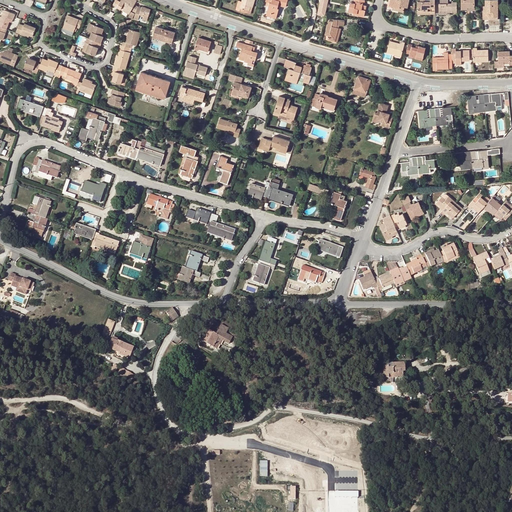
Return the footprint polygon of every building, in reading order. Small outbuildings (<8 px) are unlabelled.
[(124,10),(123,12),(128,15),(130,11),(133,5),(135,2),(132,0),(121,0),(118,7),(124,10)] [(235,11),(243,14),(244,10),(240,8),(242,1),(238,0),(235,11)] [(250,7),(252,8),(254,0),(244,0),(244,2),(242,1),(240,8),(244,10),(249,11),(250,7)] [(265,0),(266,1),(267,2),(270,2),(269,6),(266,13),(271,15),(270,17),(276,18),(279,9),(277,8),(278,5),(280,6),(286,7),(287,0),(265,0)] [(326,16),(328,0),(320,0),(317,14),(326,16)] [(359,8),(362,8),(363,5),(363,4),(364,4),(365,0),(363,0),(354,0),(354,1),(355,2),(355,3),(350,2),(348,10),(354,12),(353,14),(364,17),(365,10),(362,10),(359,9),(359,8)] [(390,0),(390,5),(393,6),(399,7),(399,10),(403,11),(404,6),(407,7),(408,0),(390,0)] [(428,8),(431,8),(431,14),(435,14),(434,0),(430,0),(430,1),(426,1),(425,0),(420,0),(420,2),(418,1),(418,10),(422,10),(422,11),(428,11),(428,8)] [(439,0),(440,3),(439,4),(439,11),(447,11),(447,12),(451,12),(451,11),(457,11),(456,2),(451,2),(451,3),(448,3),(448,0),(439,0)] [(460,0),(461,9),(467,9),(475,9),(474,0),(460,0)] [(483,19),(490,19),(490,17),(498,17),(497,0),(485,0),(485,6),(483,6),(483,9),(483,19)] [(142,18),(147,20),(148,18),(151,19),(152,13),(149,12),(150,11),(141,8),(141,9),(137,8),(133,5),(130,11),(135,14),(133,20),(138,21),(139,17),(139,16),(143,16),(142,18)] [(0,26),(5,29),(8,21),(9,18),(12,19),(14,14),(3,10),(1,17),(0,17),(0,26)] [(63,27),(74,31),(76,26),(79,28),(82,20),(68,15),(63,27)] [(337,25),(339,25),(344,25),(345,20),(334,19),(333,22),(329,21),(325,34),(329,36),(328,39),(335,41),(339,28),(337,27),(337,25)] [(21,32),(29,35),(32,37),(35,28),(25,24),(24,26),(19,24),(16,32),(21,34),(21,32)] [(91,24),(88,31),(90,32),(88,38),(99,42),(101,43),(103,37),(101,36),(104,29),(91,24)] [(163,40),(172,43),(175,33),(156,27),(153,35),(163,39),(163,40)] [(339,28),(335,41),(328,39),(324,38),(324,41),(335,44),(337,43),(341,28),(339,28)] [(133,45),(136,46),(140,33),(129,30),(127,36),(125,42),(123,42),(122,45),(129,47),(130,45),(130,44),(133,45)] [(94,56),(96,52),(97,48),(98,47),(97,47),(99,42),(88,38),(85,37),(83,42),(85,43),(87,44),(84,52),(94,56)] [(198,50),(199,49),(208,52),(211,42),(198,38),(195,49),(198,50)] [(387,52),(394,54),(401,56),(405,43),(401,42),(400,44),(393,43),(393,42),(390,41),(387,52)] [(253,47),(238,42),(236,47),(242,49),(239,59),(245,61),(244,62),(248,63),(252,64),(253,60),(256,61),(258,53),(252,51),(253,47)] [(419,46),(418,48),(416,48),(412,47),(412,44),(408,43),(406,53),(407,53),(410,54),(409,56),(416,58),(417,56),(423,57),(425,48),(419,46)] [(121,50),(119,56),(118,59),(117,58),(115,66),(122,68),(125,69),(130,52),(128,52),(129,47),(122,45),(121,45),(120,49),(121,50)] [(456,63),(461,63),(461,61),(469,61),(469,50),(456,51),(456,48),(452,49),(452,57),(456,57),(456,62),(456,63)] [(477,51),(477,48),(473,48),(473,62),(488,61),(488,50),(484,50),(484,51),(477,51)] [(510,64),(510,65),(511,64),(511,55),(509,55),(509,51),(498,51),(498,61),(498,64),(504,64),(504,61),(510,61),(510,64)] [(0,61),(14,67),(18,56),(12,54),(8,52),(7,53),(5,52),(0,53),(0,61)] [(448,68),(448,52),(444,52),(444,57),(444,59),(440,59),(440,57),(432,57),(433,71),(437,71),(437,69),(448,68)] [(196,58),(189,55),(183,75),(194,78),(196,73),(205,76),(208,67),(200,65),(198,64),(195,63),(196,58)] [(35,63),(36,61),(32,59),(31,61),(27,60),(24,67),(33,70),(32,71),(37,73),(39,69),(40,65),(35,63)] [(50,61),(48,61),(43,59),(40,65),(39,69),(46,72),(47,70),(54,73),(54,75),(58,77),(59,74),(62,66),(58,64),(59,63),(51,60),(50,61)] [(295,65),(296,63),(286,60),(284,67),(289,69),(287,73),(291,75),(289,79),(298,82),(300,73),(305,74),(303,80),(305,83),(308,84),(311,76),(309,75),(312,68),(310,67),(311,65),(307,64),(306,66),(304,65),(303,68),(295,65)] [(114,65),(112,71),(113,71),(114,71),(113,75),(111,80),(120,83),(123,74),(121,73),(122,68),(115,66),(114,65)] [(65,76),(68,68),(62,66),(59,74),(65,76)] [(65,76),(65,78),(70,80),(70,79),(73,80),(72,81),(78,83),(79,81),(82,74),(68,68),(65,76)] [(141,73),(137,86),(148,90),(147,93),(154,96),(155,92),(166,96),(170,82),(141,73)] [(297,84),(298,82),(289,79),(291,75),(287,73),(285,80),(297,84)] [(233,89),(231,95),(242,98),(243,96),(248,98),(251,87),(240,84),(242,78),(230,74),(228,81),(234,82),(232,88),(233,89)] [(358,77),(354,89),(366,93),(370,81),(359,77),(358,77)] [(90,83),(91,81),(84,78),(82,83),(79,81),(78,83),(77,85),(76,89),(79,90),(92,95),(96,85),(92,84),(90,83)] [(183,87),(179,97),(184,98),(192,101),(193,99),(195,100),(203,102),(205,94),(183,87)] [(124,96),(125,93),(113,89),(111,94),(113,94),(112,98),(111,98),(109,104),(120,107),(124,96)] [(365,97),(366,93),(354,89),(353,93),(365,97)] [(67,97),(55,92),(54,94),(52,100),(58,103),(65,103),(66,99),(67,97)] [(320,95),(316,94),(312,106),(320,109),(321,107),(333,111),(337,100),(328,97),(328,96),(320,93),(320,95)] [(476,98),(476,96),(467,96),(469,114),(475,113),(475,112),(482,112),(481,110),(485,110),(488,109),(489,111),(496,110),(502,110),(501,106),(500,93),(493,94),(493,96),(487,96),(487,94),(484,95),(480,95),(481,103),(479,103),(479,97),(476,98)] [(289,105),(290,103),(287,102),(284,101),(285,99),(279,97),(274,112),(280,114),(281,112),(286,114),(285,117),(290,119),(291,116),(295,117),(297,108),(289,105)] [(21,108),(41,115),(45,116),(47,109),(43,107),(43,106),(20,99),(17,107),(21,108)] [(389,128),(394,115),(386,113),(389,105),(380,103),(377,112),(375,112),(372,120),(377,122),(378,120),(382,121),(381,125),(389,128)] [(447,121),(452,120),(451,107),(442,108),(443,116),(441,116),(439,116),(438,109),(435,109),(431,109),(432,117),(430,117),(428,118),(427,110),(418,111),(420,123),(424,123),(425,127),(433,126),(433,124),(436,124),(440,123),(440,125),(448,124),(447,121)] [(21,110),(40,117),(41,115),(21,108),(21,110)] [(53,113),(50,112),(51,110),(47,109),(45,116),(41,125),(52,129),(52,127),(60,129),(62,122),(54,119),(51,118),(52,116),(53,113)] [(98,115),(88,112),(86,117),(93,120),(90,130),(82,127),(78,139),(86,141),(87,137),(98,140),(102,130),(105,131),(108,124),(104,122),(106,119),(98,116),(98,115)] [(116,115),(108,112),(107,114),(107,116),(109,116),(108,121),(113,122),(115,117),(115,116),(116,115)] [(121,118),(115,116),(115,117),(113,122),(119,124),(121,118)] [(238,124),(231,122),(228,121),(220,119),(217,128),(226,131),(226,129),(229,130),(235,132),(234,137),(238,138),(241,130),(237,128),(238,124)] [(177,137),(169,135),(167,142),(175,145),(177,137)] [(270,146),(276,148),(280,149),(279,151),(286,154),(290,142),(274,137),(272,141),(262,137),(258,148),(269,151),(270,146)] [(150,148),(145,146),(146,143),(147,141),(143,140),(142,143),(139,150),(136,159),(136,160),(138,161),(139,158),(153,163),(154,161),(161,163),(163,155),(149,150),(150,148)] [(126,154),(126,155),(136,159),(139,150),(142,143),(137,141),(136,143),(136,144),(133,143),(132,144),(131,143),(130,147),(121,144),(119,151),(126,154)] [(192,178),(198,158),(194,156),(196,151),(182,146),(180,152),(185,154),(184,158),(186,158),(183,170),(181,169),(181,170),(180,169),(179,173),(192,178)] [(483,169),(489,168),(488,156),(497,155),(496,149),(478,151),(479,153),(475,154),(475,151),(471,151),(468,152),(468,160),(466,160),(464,160),(463,152),(454,153),(456,166),(461,166),(461,169),(469,168),(469,167),(472,167),(475,167),(476,168),(483,167),(483,169)] [(415,173),(419,172),(422,172),(422,174),(430,173),(430,169),(435,168),(434,159),(426,160),(426,164),(422,164),(422,156),(417,157),(414,157),(414,165),(413,165),(410,166),(409,162),(401,163),(402,172),(407,171),(407,175),(415,174),(415,173)] [(220,183),(227,185),(234,166),(226,163),(228,159),(220,157),(219,161),(221,162),(219,167),(225,169),(220,183)] [(39,161),(34,173),(39,175),(39,173),(47,176),(45,180),(51,182),(53,177),(56,179),(60,168),(39,161)] [(334,168),(334,166),(327,165),(326,174),(334,175),(335,169),(334,168)] [(369,178),(366,187),(374,190),(375,185),(373,185),(376,177),(375,177),(376,173),(363,169),(360,175),(369,178)] [(85,194),(97,198),(97,197),(101,199),(105,189),(100,187),(96,186),(85,182),(80,195),(84,197),(85,194)] [(282,204),(283,201),(290,204),(293,195),(277,190),(279,185),(272,182),(271,187),(269,187),(268,190),(266,197),(269,199),(282,204)] [(343,190),(345,184),(339,182),(337,188),(343,190)] [(262,196),(266,197),(268,190),(266,189),(264,188),(252,184),(249,195),(261,199),(262,196)] [(310,190),(320,194),(322,188),(312,185),(310,190)] [(340,221),(347,202),(343,200),(344,196),(342,196),(341,196),(333,193),(330,202),(338,205),(333,219),(340,221)] [(468,206),(470,209),(472,207),(479,213),(483,207),(485,206),(490,200),(486,196),(483,199),(481,197),(482,195),(480,193),(476,197),(473,200),(468,206)] [(160,218),(166,220),(169,212),(172,213),(174,205),(172,204),(172,203),(161,199),(160,201),(158,200),(158,199),(150,196),(146,205),(153,207),(154,203),(157,204),(156,208),(155,210),(162,213),(162,214),(160,218)] [(442,197),(437,202),(445,208),(442,210),(440,212),(443,215),(444,214),(446,213),(455,202),(448,196),(446,200),(442,197)] [(29,209),(28,214),(30,214),(45,219),(49,207),(48,206),(50,202),(40,199),(35,197),(33,204),(35,205),(38,206),(36,211),(34,211),(29,209)] [(490,200),(485,206),(494,214),(495,213),(502,205),(492,197),(490,200)] [(506,220),(511,212),(511,206),(510,204),(507,201),(508,201),(507,200),(502,205),(495,213),(502,219),(503,217),(506,220)] [(407,210),(410,217),(423,211),(418,201),(415,203),(414,203),(411,204),(410,201),(404,204),(405,206),(407,210)] [(442,210),(445,208),(437,202),(435,204),(442,210)] [(458,207),(459,205),(455,202),(446,213),(452,219),(453,218),(454,217),(457,213),(459,216),(468,206),(467,205),(463,208),(462,208),(461,209),(458,207)] [(493,216),(494,214),(485,206),(483,207),(493,216)] [(188,211),(186,219),(193,221),(206,226),(206,228),(209,229),(213,216),(197,211),(196,214),(188,211)] [(411,219),(424,213),(423,211),(410,217),(411,219)] [(24,233),(41,239),(47,220),(45,219),(30,214),(28,218),(35,220),(33,229),(26,226),(24,233)] [(399,215),(396,217),(395,215),(394,214),(390,216),(397,230),(401,228),(400,227),(405,224),(407,223),(403,214),(399,215)] [(380,227),(386,239),(392,236),(391,233),(397,231),(397,230),(390,216),(390,215),(386,217),(388,221),(385,223),(385,224),(380,227)] [(209,229),(207,234),(224,240),(225,238),(231,240),(234,231),(215,225),(217,217),(213,216),(209,229)] [(77,224),(74,233),(93,239),(95,233),(96,231),(77,224)] [(74,233),(74,234),(92,241),(93,239),(74,233)] [(95,249),(95,247),(108,251),(108,249),(115,252),(118,243),(99,236),(99,235),(95,233),(93,239),(92,241),(90,247),(95,249)] [(135,240),(130,254),(146,260),(150,249),(153,239),(145,236),(143,242),(138,241),(135,240)] [(269,239),(267,243),(261,262),(272,266),(272,264),(269,263),(276,241),(269,239)] [(343,249),(316,239),(313,248),(317,249),(340,257),(343,249)] [(261,262),(267,243),(265,242),(258,261),(261,262)] [(450,248),(447,249),(446,247),(442,249),(443,251),(440,253),(444,261),(445,264),(448,263),(447,261),(454,258),(455,260),(460,257),(454,244),(449,246),(450,248)] [(497,249),(500,255),(494,258),(495,259),(493,260),(491,261),(495,271),(504,267),(504,268),(510,266),(506,258),(505,255),(502,249),(501,247),(497,249)] [(511,267),(511,254),(510,256),(509,253),(506,247),(502,249),(505,255),(506,258),(510,266),(511,268),(511,267)] [(340,259),(340,257),(317,249),(317,251),(340,259)] [(473,249),(469,251),(475,264),(477,263),(477,265),(476,266),(480,275),(489,271),(484,260),(489,258),(486,252),(476,256),(473,249)] [(431,267),(444,261),(440,253),(438,250),(434,252),(426,256),(425,254),(421,255),(426,265),(427,269),(431,267)] [(191,257),(189,257),(186,269),(196,272),(201,260),(208,262),(209,258),(192,253),(191,257)] [(421,255),(416,257),(416,259),(417,260),(412,263),(406,265),(407,268),(410,276),(422,270),(425,269),(426,270),(428,269),(427,269),(426,265),(421,255)] [(269,269),(273,271),(275,267),(272,266),(261,262),(258,261),(257,265),(258,266),(253,282),(264,286),(269,269)] [(395,263),(385,263),(389,272),(398,269),(395,263)] [(311,269),(303,266),(299,276),(305,278),(305,280),(308,281),(315,283),(315,282),(321,284),(325,274),(314,270),(313,272),(311,271),(311,269)] [(191,279),(192,275),(194,275),(199,277),(201,273),(196,272),(186,269),(182,267),(179,275),(175,274),(174,278),(179,280),(180,280),(184,281),(189,283),(191,279)] [(410,276),(407,268),(403,269),(402,268),(399,270),(398,269),(389,272),(390,274),(394,283),(395,285),(399,283),(399,284),(404,282),(403,281),(411,277),(410,276)] [(363,290),(371,286),(376,284),(376,283),(372,274),(370,270),(363,273),(365,277),(359,280),(363,290)] [(15,275),(11,273),(8,280),(12,282),(11,284),(19,287),(17,292),(28,297),(33,284),(15,277),(15,275)] [(385,276),(381,278),(378,279),(379,281),(376,283),(376,284),(377,286),(377,287),(379,291),(382,290),(383,289),(383,288),(391,285),(394,283),(390,274),(385,276)] [(123,291),(125,286),(114,282),(112,287),(123,291)] [(17,292),(19,287),(11,284),(11,286),(16,288),(15,291),(17,292)] [(7,316),(18,320),(21,313),(10,309),(7,316)] [(178,317),(172,309),(166,313),(172,321),(178,317)] [(113,325),(106,323),(102,334),(109,337),(113,325)] [(218,339),(228,344),(231,338),(225,335),(228,330),(229,329),(227,327),(221,324),(217,331),(215,335),(206,330),(204,334),(200,342),(213,348),(215,344),(218,339)] [(113,336),(112,340),(108,348),(119,353),(118,354),(129,359),(133,348),(116,342),(118,338),(113,336)] [(403,371),(405,371),(405,365),(392,365),(392,363),(387,364),(387,367),(383,367),(384,378),(392,377),(392,376),(399,375),(399,377),(403,377),(403,371)] [(121,367),(118,373),(132,381),(136,374),(121,367)]
